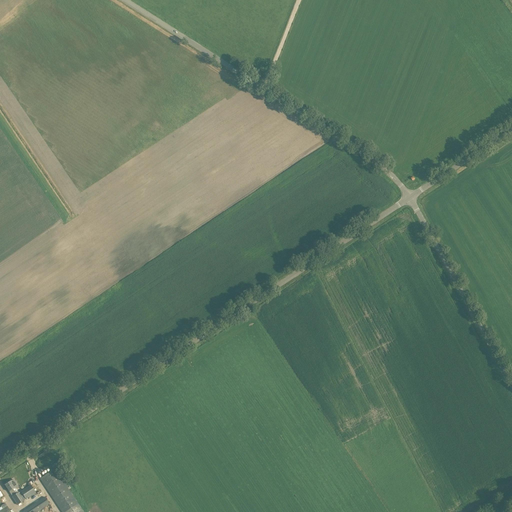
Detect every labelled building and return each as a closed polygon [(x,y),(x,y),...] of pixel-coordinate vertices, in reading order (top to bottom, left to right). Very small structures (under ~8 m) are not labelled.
[(175,315),(172,319),(178,325),(181,322),(175,315)] [(60,477),(55,469),(40,479),(62,511),(83,511),(65,484),(72,480),(67,472),(60,477)] [(18,487),(14,480),(5,485),(18,505),(36,493),(30,485),(16,495),(13,490),(15,489),(18,487)] [(36,511),(49,504),(44,497),(22,511),(36,511)] [(0,511),(10,511),(5,503),(1,506),(3,509),(0,511)]
